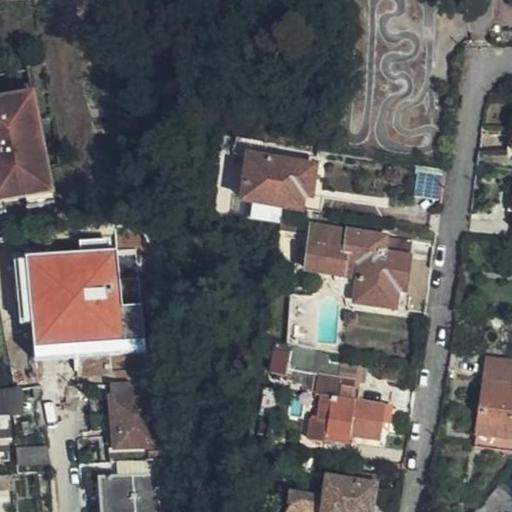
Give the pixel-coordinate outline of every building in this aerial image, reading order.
[(0,102),(0,218),(53,208),(50,195),(32,97),(0,102)] [(239,206),(286,214),(296,214),(298,199),(306,200),(311,171),(243,163),(239,206)] [(440,173),(415,169),(410,199),(436,203),(440,173)] [(303,275),(338,279),(342,265),(357,267),(355,282),(352,306),(390,311),(392,300),(401,301),(409,245),(360,239),(309,231),(303,275)] [(139,248),(26,256),(34,360),(147,352),(139,248)] [(342,265),(338,279),(355,282),(357,267),(342,265)] [(285,351),(269,348),(264,379),(284,382),(285,376),(283,376),(285,351)] [(326,359),(285,351),(283,376),(285,376),(308,380),(311,380),(309,397),(309,399),(315,399),(312,421),(306,420),(303,444),(320,446),(319,448),(342,451),(343,439),(375,444),(378,425),(385,426),(387,409),(352,404),(350,403),(351,391),(349,391),(350,383),(334,381),(336,368),(325,366),(326,359)] [(511,367),(482,363),(472,437),(511,441),(511,367)] [(356,370),(336,368),(334,381),(350,383),(349,391),(351,391),(350,403),(352,404),(356,370)] [(0,396),(0,420),(31,416),(29,402),(20,404),(19,395),(18,395),(13,395),(0,396)] [(89,414),(90,431),(111,429),(111,445),(161,444),(159,397),(111,400),(110,413),(89,414)] [(0,423),(0,463),(9,463),(8,448),(13,446),(13,434),(8,434),(7,423),(0,423)] [(37,439),(35,427),(24,427),(25,439),(37,439)] [(511,452),(511,441),(472,437),(470,450),(511,455),(511,452)] [(156,511),(155,476),(101,479),(101,511),(156,511)] [(372,480),(349,477),(348,485),(371,488),(372,480)] [(318,504),(317,511),(369,511),(372,489),(371,488),(348,485),(322,482),(318,504)] [(511,511),(511,504),(496,491),(477,511),(511,511)] [(317,511),(318,504),(285,499),(283,511),(317,511)]
